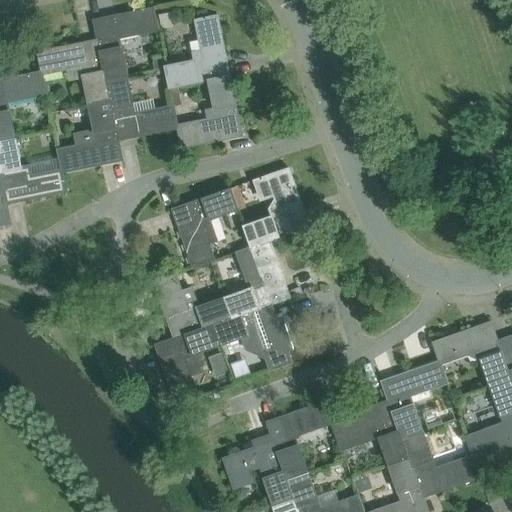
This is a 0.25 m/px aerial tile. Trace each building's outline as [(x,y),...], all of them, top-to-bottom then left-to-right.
[(120,38),(139,35),(159,31),(154,7),(114,16),(114,17),(95,21),(94,19),(93,20),(98,41),(106,80),(128,76),(120,38)] [(209,79),(229,75),(225,56),(226,55),(218,15),(195,20),(202,51),(164,59),(170,87),(209,79)] [(110,101),(106,80),(98,41),(78,45),(78,43),(37,51),(41,71),(42,75),(80,67),(88,105),(110,101)] [(46,95),(42,75),(41,71),(2,79),(2,81),(0,81),(0,142),(15,139),(8,103),(46,95)] [(173,105),(178,128),(182,148),(222,140),(222,138),(241,134),(242,136),(243,136),(230,75),(229,75),(209,79),(217,116),(178,124),(174,104),(173,105)] [(178,128),(173,105),(135,112),(128,76),(106,80),(110,101),(119,139),(138,135),(138,136),(178,128)] [(123,160),(119,139),(110,101),(88,105),(95,142),(57,149),(61,169),(62,172),(63,172),(103,164),(102,162),(121,159),(122,160),(123,160)] [(62,172),(61,169),(23,177),(15,139),(0,142),(0,176),(5,204),(7,204),(7,202),(26,198),(26,200),(67,192),(63,172),(62,172)] [(249,248),(270,240),(310,226),(310,225),(308,226),(301,207),(303,207),(289,168),(267,176),(275,199),(268,209),(270,215),(245,224),(252,245),(249,246),(249,248)] [(11,223),(7,204),(5,204),(0,176),(0,223),(10,222),(10,223),(11,223)] [(210,218),(238,208),(231,188),(172,209),(173,210),(174,209),(181,228),(179,228),(193,267),(216,259),(211,244),(219,241),(210,218)] [(232,318),(270,305),(291,298),(290,297),(289,297),(282,279),(284,278),(270,240),(249,248),(262,283),(224,296),(232,318)] [(192,286),(182,290),(176,272),(153,280),(167,319),(169,319),(175,337),(213,324),(232,318),(224,296),(199,305),(192,286)] [(285,324),(279,326),(278,323),(277,323),(270,305),(232,318),(213,324),(221,346),(243,338),(247,350),(266,358),(270,370),(292,362),(289,352),(294,350),(285,324)] [(497,341),(498,340),(491,321),(490,322),(491,323),(472,330),(472,328),(433,342),(439,361),(441,363),(477,350),(490,387),(511,380),(497,341)] [(185,358),(221,346),(213,324),(175,337),(155,344),(155,345),(157,345),(164,363),(162,364),(176,403),(198,395),(185,358)] [(511,337),(498,342),(498,340),(497,341),(511,380),(511,382),(511,337)] [(221,356),(209,360),(213,370),(224,366),(221,356)] [(448,383),(441,363),(439,361),(401,374),(402,376),(383,382),(383,381),(382,381),(389,402),(402,439),(423,432),(410,396),(448,383)] [(511,382),(511,380),(490,387),(502,423),(465,435),(472,455),(475,458),(511,444),(511,382)] [(339,443),(332,420),(325,401),(286,415),(287,416),(268,423),(268,421),(267,422),(274,442),(287,480),(308,473),(295,437),(332,424),(339,443)] [(409,458),(402,439),(389,402),(371,408),(370,407),(332,420),(339,443),(376,430),(388,465),(409,458)] [(475,458),(472,455),(435,468),(423,432),(402,439),(409,458),(423,497),(424,497),(423,496),(442,489),(442,490),(481,477),(475,458)] [(294,499),(287,480),(274,442),(255,449),(255,447),(223,458),(234,489),(264,479),(274,505),(294,499)] [(429,511),(424,497),(423,497),(409,458),(388,465),(401,502),(372,511),(429,511)] [(363,511),(358,495),(320,508),(308,473),(287,480),(294,499),(298,511),(363,511)] [(298,511),(294,499),(274,505),(276,511),(298,511)]
